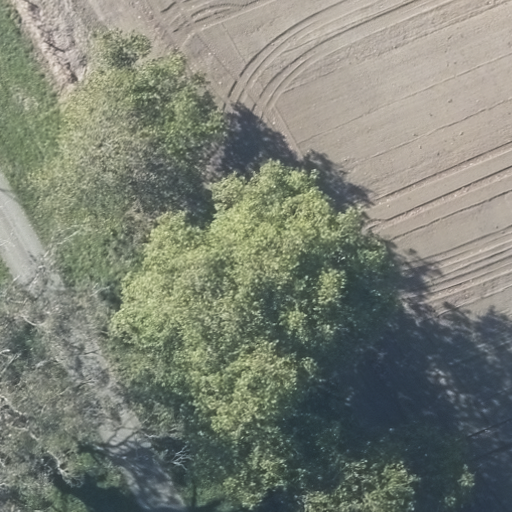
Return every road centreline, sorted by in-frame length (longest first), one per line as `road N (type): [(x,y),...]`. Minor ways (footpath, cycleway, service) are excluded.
road 1 (track): [(484,511),(170,0)]
road 2 (unclassified): [(0,218),(173,511)]
